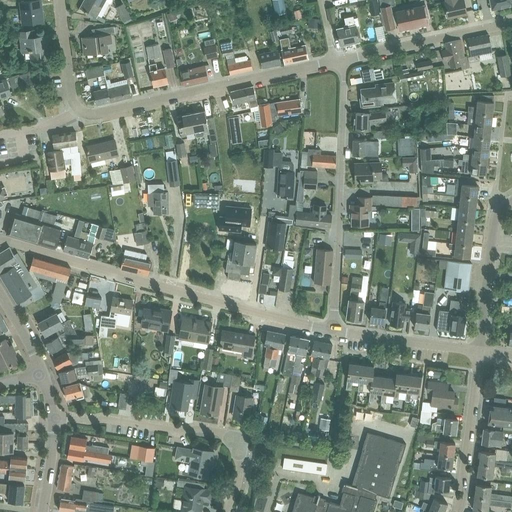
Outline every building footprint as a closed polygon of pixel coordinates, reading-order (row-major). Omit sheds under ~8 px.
[(37,0),(20,2),(22,12),(23,24),(43,22),(42,11),(39,12),(37,0)] [(84,0),(80,8),(96,17),(105,1),(110,4),(112,0),(84,0)] [(283,0),(272,0),(276,15),(286,13),(283,0)] [(372,9),(373,15),(380,14),(377,0),(376,0),(367,2),(368,10),(372,9)] [(445,2),(448,18),(467,14),(463,0),(445,0),(446,2),(445,2)] [(490,0),(492,9),(511,4),(511,2),(511,0),(490,0)] [(123,21),(130,18),(123,4),(116,7),(123,21)] [(390,6),(381,8),(386,29),(395,27),(395,26),(399,25),(400,30),(427,25),(425,18),(428,17),(426,5),(392,13),(390,6)] [(337,22),(333,7),(326,8),(330,23),(337,22)] [(300,10),(294,12),(296,19),(302,17),(300,10)] [(177,18),(174,11),(167,14),(170,21),(177,18)] [(172,44),(166,13),(163,14),(169,44),(172,44)] [(359,41),(357,31),(356,24),(355,24),(353,15),(344,17),(346,26),(337,28),(341,45),(359,41)] [(309,18),(309,22),(310,22),(310,26),(319,27),(319,19),(309,18)] [(279,25),(275,26),(278,35),(298,30),(298,29),(296,21),(279,24),(279,25)] [(279,40),(278,35),(275,26),(275,25),(268,26),(273,41),(279,40)] [(382,25),(374,26),(376,38),(384,37),(382,25)] [(86,47),(87,55),(109,52),(108,44),(112,43),(112,35),(116,35),(115,26),(98,28),(99,36),(82,38),(83,48),(86,47)] [(34,31),(20,32),(22,50),(29,50),(29,51),(32,51),(33,61),(31,61),(31,62),(51,59),(48,35),(34,37),(34,31)] [(468,39),(470,49),(471,56),(492,52),(488,35),(468,39)] [(288,37),(279,39),(282,50),(290,48),(288,37)] [(462,69),(469,67),(467,58),(464,59),(460,39),(445,43),(447,50),(442,51),(444,61),(449,60),(451,68),(462,66),(462,69)] [(223,56),(226,55),(233,54),(231,43),(221,45),(223,56)] [(162,57),(159,44),(146,47),(149,60),(162,57)] [(218,56),(215,44),(203,47),(206,59),(218,56)] [(282,50),(282,52),(284,60),(285,64),(308,59),(305,45),(290,48),(282,50)] [(164,50),(167,67),(175,66),(171,49),(164,50)] [(260,57),(260,58),(262,68),(281,64),(281,61),(284,60),(282,52),(278,52),(278,50),(263,53),(264,56),(260,57)] [(510,74),(506,55),(498,56),(502,76),(510,74)] [(234,58),(227,60),(228,65),(230,75),(253,70),(251,60),(250,59),(247,60),(246,56),(235,58),(234,58)] [(130,60),(125,62),(128,76),(134,74),(130,60)] [(416,63),(418,70),(433,67),(431,60),(416,63)] [(168,83),(166,73),(165,68),(157,69),(156,63),(149,64),(154,86),(168,83)] [(208,81),(206,71),(204,65),(190,68),(191,71),(189,72),(189,69),(181,71),(182,76),(184,86),(208,81)] [(382,66),(361,68),(362,80),(383,78),(382,66)] [(103,67),(86,71),(88,79),(105,75),(105,73),(103,67)] [(424,71),(399,76),(400,82),(425,77),(424,71)] [(20,74),(9,78),(14,94),(25,90),(24,87),(33,84),(30,72),(20,75),(20,74)] [(111,102),(107,84),(105,76),(101,78),(102,82),(103,85),(100,85),(101,89),(93,91),(96,105),(111,102)] [(0,114),(3,114),(0,104),(0,98),(11,95),(6,79),(0,80),(0,114)] [(107,84),(111,102),(131,97),(128,83),(127,80),(110,83),(107,84)] [(410,90),(418,89),(417,81),(408,82),(410,90)] [(362,107),(383,104),(382,101),(396,99),(394,83),(379,85),(379,87),(361,89),(362,99),(361,99),(362,107)] [(259,110),(259,105),(258,105),(253,86),(231,92),(234,104),(239,103),(249,101),(251,112),(255,111),(259,110)] [(477,101),(478,101),(477,107),(469,106),(468,112),(476,113),(492,115),(494,102),(493,102),(494,96),(481,94),(480,101),(477,101)] [(300,99),(259,105),(259,110),(255,111),(257,120),(261,120),(262,127),(272,125),(272,121),(276,121),(275,116),(292,113),(301,112),(300,99)] [(354,113),(354,129),(364,129),(370,129),(370,124),(378,123),(378,122),(378,120),(392,118),(392,120),(399,120),(398,108),(391,109),(391,111),(370,113),(364,113),(354,113)] [(205,110),(191,113),(195,132),(195,136),(197,137),(202,136),(203,135),(209,134),(211,143),(217,142),(216,132),(213,117),(206,118),(205,110)] [(195,132),(191,113),(177,116),(182,139),(187,138),(186,134),(195,132)] [(476,113),(475,125),(491,127),(492,115),(476,113)] [(238,117),(231,118),(233,130),(239,129),(238,117)] [(447,134),(452,134),(456,135),(456,123),(446,122),(446,126),(447,134)] [(280,123),(273,127),(278,134),(284,130),(280,123)] [(475,125),(474,137),(490,139),(491,127),(475,125)] [(54,148),(61,147),(77,144),(76,132),(52,135),(54,148)] [(413,137),(397,137),(397,153),(413,153),(413,137)] [(489,151),(490,139),(474,137),(472,149),(489,151)] [(118,155),(117,150),(115,140),(86,147),(90,162),(118,155)] [(365,156),(378,156),(378,141),(353,140),(353,155),(365,156)] [(178,158),(179,158),(186,157),(184,143),(176,144),(178,158)] [(71,166),(72,169),(73,169),(74,181),(82,180),(79,153),(77,144),(61,147),(61,150),(47,152),(51,179),(53,179),(66,177),(65,166),(71,166)] [(421,149),(421,160),(431,160),(431,148),(421,149)] [(294,172),(293,172),(293,164),(292,162),(281,161),(282,152),(275,151),(275,149),(264,149),(263,167),(273,167),(273,166),(279,166),(279,171),(277,196),(293,197),(294,172)] [(321,155),(321,150),(308,149),(308,152),(302,151),(301,167),(307,168),(307,165),(312,166),(336,168),(336,156),(321,155)] [(487,162),(489,151),(472,149),(472,155),(463,154),(463,160),(487,162)] [(166,156),(167,161),(166,161),(170,187),(180,185),(177,160),(176,160),(176,155),(166,156)] [(418,172),(417,157),(401,158),(402,166),(408,166),(409,173),(418,172)] [(444,159),(431,160),(421,160),(422,172),(433,173),(434,165),(443,166),(444,159)] [(462,166),(471,167),(470,173),(486,174),(487,162),(463,160),(462,166)] [(380,163),(357,164),(357,168),(355,168),(356,182),(373,182),(373,178),(381,178),(380,163)] [(136,180),(132,165),(120,168),(120,169),(110,171),(113,184),(124,183),(136,180)] [(316,189),(317,171),(300,171),(296,201),(303,202),(304,188),(316,189)] [(437,177),(421,176),(422,184),(422,185),(427,185),(435,184),(437,182),(437,177)] [(51,179),(46,180),(48,193),(54,192),(53,179),(51,179)] [(169,213),(168,203),(168,191),(164,191),(164,183),(148,184),(148,192),(153,192),(154,214),(169,213)] [(460,196),(477,198),(478,186),(462,184),(460,196)] [(123,185),(111,187),(112,195),(124,193),(123,185)] [(219,194),(195,194),(195,205),(218,206),(219,194)] [(412,196),(411,207),(420,207),(420,200),(417,199),(417,197),(412,196)] [(459,208),(475,210),(477,198),(460,196),(459,208)] [(352,216),(352,225),(368,225),(368,210),(371,210),(371,198),(358,197),(358,205),(350,205),(350,212),(352,212),(352,216)] [(314,205),(313,213),(309,213),(296,212),(295,223),(330,227),(331,215),(326,214),(326,206),(314,205)] [(54,226),(57,216),(24,206),(21,216),(54,226)] [(474,222),(475,210),(459,208),(452,207),(451,219),(457,220),(474,222)] [(419,230),(419,208),(411,208),(411,230),(419,230)] [(426,216),(426,217),(438,218),(438,212),(425,211),(425,208),(420,209),(421,217),(426,216)] [(251,227),(251,210),(227,209),(226,220),(218,220),(218,231),(243,232),(243,227),(251,227)] [(56,249),(58,241),(62,228),(61,228),(54,226),(21,216),(13,213),(6,234),(56,249)] [(74,226),(76,219),(58,214),(57,221),(74,226)] [(288,219),(272,217),(271,222),(269,222),(266,247),(270,248),(270,249),(272,249),(272,248),(282,249),(285,224),(290,225),(290,224),(292,224),(293,220),(288,219)] [(75,254),(81,232),(85,221),(79,220),(75,234),(78,234),(77,238),(67,236),(63,251),(75,254)] [(456,233),(473,234),(474,222),(457,220),(456,233)] [(81,232),(75,254),(89,258),(95,237),(103,239),(106,228),(92,223),(89,234),(81,232)] [(149,243),(146,230),(137,232),(134,233),(137,246),(149,243)] [(380,233),(378,244),(391,245),(392,235),(380,233)] [(420,235),(399,233),(399,241),(419,243),(420,235)] [(473,234),(456,233),(455,244),(471,246),(473,234)] [(427,249),(428,241),(423,240),(422,255),(435,256),(436,250),(427,249)] [(234,241),(231,260),(228,259),(226,271),(228,271),(241,273),(249,275),(251,263),(253,264),(256,244),(234,241)] [(470,258),(471,246),(455,244),(450,243),(449,249),(454,250),(453,256),(470,258)] [(35,300),(43,295),(45,294),(44,293),(47,291),(44,285),(40,287),(39,284),(37,286),(29,273),(17,253),(14,255),(9,247),(0,252),(0,275),(17,303),(31,295),(35,300)] [(333,250),(317,249),(314,283),(330,284),(333,250)] [(145,262),(147,255),(125,250),(124,257),(123,257),(120,269),(148,275),(151,263),(145,262)] [(346,250),(345,258),(361,259),(361,251),(346,250)] [(67,283),(67,280),(71,269),(33,257),(30,267),(29,269),(31,272),(38,274),(39,272),(56,277),(56,280),(67,283)] [(439,310),(438,320),(437,330),(449,332),(463,334),(468,292),(469,292),(472,264),(462,263),(447,261),(443,289),(460,291),(457,315),(451,315),(452,312),(439,310)] [(289,291),(293,269),(282,267),(279,289),(289,291)] [(240,280),(241,273),(228,271),(227,278),(240,280)] [(260,283),(268,284),(269,274),(262,273),(260,283)] [(361,291),(362,278),(352,277),(349,300),(349,299),(346,318),(362,321),(364,302),(358,301),(359,291),(361,291)] [(224,284),(222,295),(248,300),(251,289),(224,284)] [(265,294),(267,285),(260,284),(258,293),(265,294)] [(72,301),(82,304),(85,293),(75,290),(72,301)] [(428,329),(430,314),(429,314),(430,306),(433,306),(434,299),(434,293),(424,291),(423,305),(422,305),(421,313),(416,312),(414,327),(428,329)] [(102,297),(87,294),(85,304),(92,305),(93,311),(101,313),(103,307),(100,307),(102,297)] [(101,315),(99,336),(107,337),(108,327),(115,328),(118,312),(130,315),(132,306),(133,301),(113,297),(111,307),(109,317),(101,315)] [(371,312),(370,322),(372,322),(371,323),(377,323),(377,322),(383,323),(385,313),(386,302),(379,301),(378,308),(372,307),(371,312)] [(409,321),(411,308),(405,307),(406,303),(392,301),(390,324),(403,326),(403,320),(409,321)] [(144,308),(142,318),(143,318),(142,324),(158,327),(158,329),(168,331),(172,311),(154,308),(154,310),(144,308)] [(47,318),(39,323),(42,329),(40,329),(43,334),(44,334),(45,335),(55,330),(59,336),(77,336),(68,319),(61,323),(56,313),(47,318)] [(0,333),(8,329),(3,318),(0,319),(0,333)] [(181,328),(179,338),(194,340),(193,346),(206,349),(206,348),(207,348),(208,343),(209,333),(211,323),(183,318),(181,328)] [(269,367),(269,365),(276,332),(267,330),(264,346),(267,347),(265,356),(263,366),(269,367)] [(223,331),(221,341),(220,346),(243,350),(242,355),(251,356),(254,336),(223,331)] [(285,334),(276,332),(269,365),(275,366),(279,349),(282,350),(285,334)] [(167,335),(165,352),(173,353),(175,336),(167,335)] [(300,337),(290,335),(282,374),(291,376),(292,373),(300,337)] [(50,354),(59,349),(64,346),(63,344),(68,344),(68,345),(86,345),(85,344),(86,344),(86,339),(91,339),(91,336),(77,336),(59,336),(44,343),(50,354)] [(300,337),(292,373),(293,373),(292,376),(293,376),(291,383),(299,384),(300,378),(303,364),(300,363),(302,354),(306,354),(309,339),(300,337)] [(0,356),(13,349),(11,345),(9,347),(5,339),(0,341),(0,356)] [(316,376),(323,342),(314,340),(311,355),(314,356),(310,374),(312,375),(310,382),(315,383),(316,376)] [(332,344),(323,342),(316,376),(322,377),(324,367),(327,368),(332,344)] [(206,349),(203,368),(210,369),(213,350),(207,348),(206,348),(206,349)] [(15,353),(13,349),(0,356),(0,365),(1,369),(10,364),(10,365),(12,364),(12,363),(16,361),(12,354),(15,353)] [(83,363),(83,359),(87,359),(87,353),(67,352),(53,360),(58,369),(69,363),(71,366),(78,362),(83,363)] [(352,381),(359,382),(361,365),(349,363),(346,389),(351,390),(352,381)] [(101,365),(85,366),(76,367),(59,372),(62,383),(78,378),(77,375),(88,374),(88,375),(92,375),(93,380),(103,379),(102,377),(110,378),(111,371),(102,369),(101,365)] [(371,383),(372,375),(374,366),(361,365),(359,382),(358,391),(363,391),(364,383),(371,383)] [(223,386),(229,387),(232,374),(224,373),(213,371),(212,376),(217,377),(216,381),(224,382),(223,386)] [(396,373),(396,378),(393,395),(393,399),(398,400),(399,391),(406,391),(408,375),(396,373)] [(240,376),(232,374),(229,387),(229,390),(238,392),(240,376)] [(374,393),(381,394),(384,377),(372,375),(371,383),(369,401),(373,402),(374,393)] [(408,375),(406,391),(405,400),(410,401),(411,392),(419,393),(421,377),(408,375)] [(396,378),(384,377),(381,394),(380,403),(386,403),(387,394),(393,395),(396,378)] [(285,379),(279,378),(276,391),(282,392),(285,379)] [(175,381),(172,397),(171,407),(187,409),(189,394),(195,395),(198,380),(190,379),(190,384),(175,381)] [(426,389),(426,392),(433,392),(431,405),(446,407),(456,408),(458,398),(453,398),(454,392),(442,390),(443,384),(428,381),(426,389)] [(68,402),(84,398),(83,394),(88,392),(86,385),(80,383),(80,382),(63,386),(66,399),(67,398),(68,402)] [(315,382),(312,398),(321,400),(324,384),(315,382)] [(223,388),(214,386),(206,385),(201,412),(217,415),(220,397),(222,397),(223,388)] [(126,409),(127,399),(128,394),(120,393),(118,408),(126,409)] [(15,417),(21,417),(31,417),(31,395),(15,395),(15,396),(0,395),(0,402),(15,402),(15,407),(15,417)] [(237,410),(236,418),(250,420),(250,419),(257,420),(258,414),(251,412),(253,398),(236,396),(234,410),(237,410)] [(487,423),(504,425),(511,426),(511,407),(493,405),(493,409),(489,409),(487,423)] [(421,410),(420,423),(430,424),(431,412),(421,410)] [(0,430),(28,431),(28,424),(4,423),(4,417),(0,416),(0,430)] [(260,416),(258,427),(266,429),(268,417),(260,416)] [(413,417),(410,425),(416,427),(419,418),(413,417)] [(319,429),(329,431),(331,419),(321,418),(319,429)] [(444,426),(441,425),(441,422),(437,422),(432,423),(431,430),(434,430),(434,431),(445,432),(444,434),(450,435),(450,433),(456,434),(458,420),(445,418),(444,426)] [(503,446),(504,438),(501,438),(501,431),(495,430),(483,429),(481,443),(503,446)] [(0,441),(13,442),(14,433),(0,432),(0,441)] [(325,500),(323,505),(312,502),(314,497),(298,492),(291,511),(372,511),(376,501),(377,501),(377,500),(375,500),(377,494),(389,498),(390,497),(389,497),(400,462),(406,444),(367,432),(362,450),(362,451),(352,485),(346,484),(346,485),(348,485),(346,492),(344,492),(340,505),(325,500)] [(304,432),(303,439),(317,441),(318,434),(304,432)] [(16,447),(26,448),(27,434),(16,434),(16,447)] [(71,436),(69,449),(85,452),(85,451),(97,453),(108,454),(109,447),(91,444),(91,446),(86,445),(87,438),(71,436)] [(453,456),(455,443),(440,441),(435,441),(435,440),(426,439),(426,447),(434,448),(439,448),(439,454),(453,456)] [(0,451),(13,451),(13,442),(0,441),(0,451)] [(152,461),(154,447),(139,445),(137,459),(152,461)] [(178,447),(176,457),(175,459),(191,462),(189,474),(207,478),(210,462),(213,462),(214,452),(194,448),(193,450),(178,447)] [(85,452),(69,449),(68,458),(83,460),(83,458),(96,460),(97,453),(85,451),(85,452)] [(494,466),(502,467),(511,468),(511,451),(496,449),(495,453),(480,451),(479,464),(494,466)] [(452,469),(453,456),(439,454),(438,460),(425,458),(424,462),(421,462),(421,466),(413,465),(413,468),(424,469),(431,470),(431,465),(437,465),(437,467),(452,469)] [(0,466),(26,469),(27,457),(12,456),(11,461),(0,460),(0,466)] [(327,464),(284,458),(283,469),(326,475),(327,464)] [(74,466),(71,466),(61,464),(57,488),(73,491),(74,484),(71,483),(74,466)] [(492,478),(494,466),(479,464),(477,476),(492,478)] [(25,481),(26,469),(0,466),(0,472),(10,473),(9,479),(25,481)] [(94,478),(96,468),(89,467),(87,477),(94,478)] [(420,491),(416,491),(431,494),(434,494),(434,490),(439,491),(449,492),(450,478),(441,476),(436,476),(436,478),(435,484),(429,483),(429,482),(421,481),(420,491)] [(165,478),(157,477),(155,486),(163,487),(165,478)] [(24,485),(0,482),(0,492),(9,493),(9,501),(23,502),(24,485)] [(490,493),(491,486),(476,484),(474,497),(508,501),(511,501),(511,495),(509,496),(490,493)] [(211,491),(201,489),(185,487),(183,500),(174,499),(173,508),(181,509),(199,511),(202,498),(210,499),(211,491)] [(431,494),(416,491),(415,491),(414,497),(419,498),(427,499),(427,498),(430,499),(431,494)] [(511,501),(508,501),(474,497),(473,509),(488,511),(488,505),(511,508),(511,501)] [(94,501),(82,499),(76,498),(75,501),(61,499),(61,501),(59,501),(59,505),(60,505),(59,511),(66,511),(74,511),(76,511),(107,511),(108,504),(93,502),(94,501)] [(443,511),(447,504),(438,500),(434,498),(431,505),(423,502),(421,508),(429,511),(430,511),(443,511)] [(395,500),(393,506),(401,508),(402,502),(395,500)]
